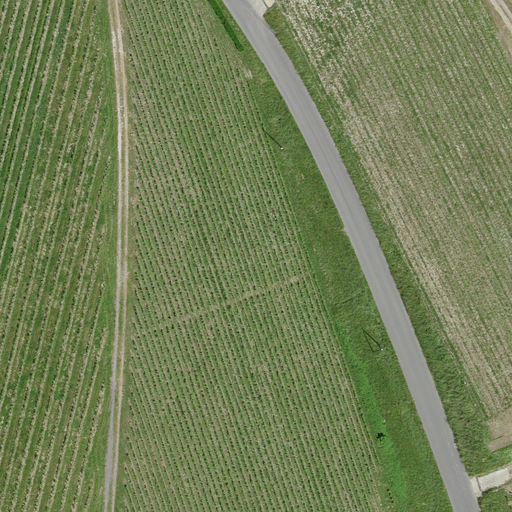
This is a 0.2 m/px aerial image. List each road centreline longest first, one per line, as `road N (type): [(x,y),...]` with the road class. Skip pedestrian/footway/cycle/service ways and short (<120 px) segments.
road 1 (tertiary): [(237,0),(341,185),(469,511)]
road 2 (track): [(116,0),(122,317),(108,511)]
